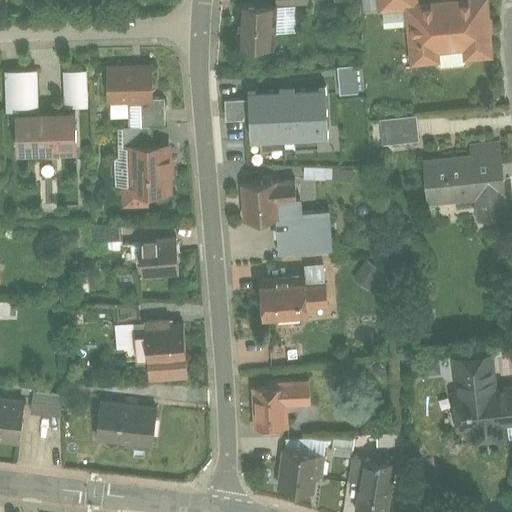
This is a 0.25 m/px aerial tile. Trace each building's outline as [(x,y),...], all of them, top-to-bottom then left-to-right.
[(491,59),(486,0),(450,0),(417,3),(416,0),(360,0),(361,11),(376,9),(376,12),(402,10),(407,66),(438,63),(437,51),(462,49),(463,61),(491,59)] [(274,3),(238,2),(237,42),(272,44),(273,32),(274,5),(274,3)] [(274,5),(273,32),(293,33),(294,4),(274,5)] [(149,62),(104,63),(105,100),(137,99),(137,103),(139,103),(150,103),(150,96),(149,62)] [(14,110),(36,110),(35,68),(2,69),(3,111),(14,110)] [(357,68),(336,70),(337,89),(359,87),(357,68)] [(59,71),(61,109),(73,109),(85,108),(84,70),(59,71)] [(285,84),(231,89),(235,129),(267,125),(266,105),(287,103),(285,84)] [(150,103),(139,103),(140,127),(149,127),(162,127),(161,96),(150,96),(150,103)] [(36,110),(14,110),(15,155),(74,153),(73,109),(61,109),(36,110)] [(417,142),(414,116),(377,120),(380,146),(417,142)] [(126,145),(149,144),(149,127),(140,127),(120,128),(120,145),(126,145)] [(466,155),(421,159),(425,203),(474,199),(475,220),(506,218),(500,143),(465,146),(466,155)] [(170,192),(169,144),(149,144),(126,145),(127,186),(118,186),(119,208),(143,207),(143,193),(170,192)] [(323,166),(300,166),(300,181),(323,181),(323,166)] [(297,179),(238,182),(240,218),(275,216),(299,215),(299,213),(297,179)] [(299,215),(275,216),(277,253),(329,251),(327,211),(299,213),(299,215)] [(95,250),(120,248),(118,225),(80,224),(81,244),(95,243),(95,250)] [(177,273),(174,234),(138,237),(141,276),(177,273)] [(304,285),(321,284),(320,264),(302,265),(303,279),(304,285)] [(259,321),(309,318),(309,309),(326,307),(325,284),(321,284),(304,285),(303,279),(256,282),(259,321)] [(0,298),(0,313),(13,314),(13,299),(0,298)] [(144,341),(183,339),(182,324),(172,324),(172,318),(142,320),(142,323),(110,324),(112,349),(134,348),(135,358),(145,358),(144,341)] [(146,380),(187,378),(185,339),(183,339),(144,341),(145,358),(146,380)] [(490,352),(450,356),(453,390),(450,390),(454,433),(464,432),(465,441),(503,438),(502,425),(511,423),(511,383),(493,385),(490,352)] [(277,387),(249,387),(250,433),(284,432),(284,405),(308,404),(307,380),(276,381),(277,387)] [(60,393),(31,391),(30,414),(63,416),(60,393)] [(0,443),(18,446),(23,398),(0,395),(0,443)] [(94,442),(151,449),(155,407),(99,400),(94,442)] [(399,436),(374,436),(374,450),(399,450),(399,436)] [(283,439),(282,450),(320,455),(321,444),(283,439)] [(331,445),(329,457),(348,460),(350,443),(331,441),(331,445)] [(331,445),(321,444),(320,455),(322,455),(321,464),(328,465),(329,457),(331,445)] [(282,450),(279,450),(275,488),(312,493),(314,479),(319,480),(321,464),(322,455),(320,455),(282,450)] [(359,484),(362,461),(362,459),(350,457),(347,483),(359,484)] [(387,511),(394,466),(362,461),(359,484),(354,511),(387,511)]
